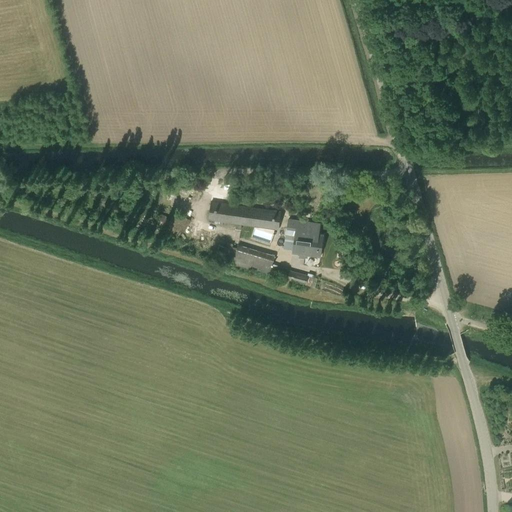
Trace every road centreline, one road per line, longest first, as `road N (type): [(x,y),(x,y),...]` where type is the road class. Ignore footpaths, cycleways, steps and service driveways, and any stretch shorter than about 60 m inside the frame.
road 1 (tertiary): [(493,511),(483,435),(361,0)]
road 2 (track): [(369,27),(511,11)]
